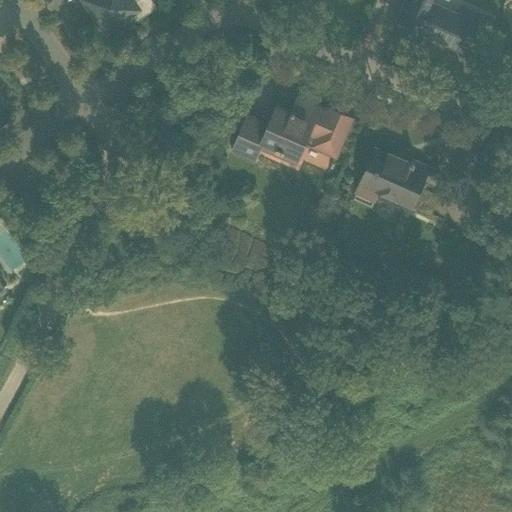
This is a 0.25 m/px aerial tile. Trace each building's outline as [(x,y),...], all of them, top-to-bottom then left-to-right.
[(80,0),(105,36),(133,17),(136,21),(158,7),(152,0),(80,0)] [(406,0),(394,28),(421,40),(424,33),(463,50),(480,13),(462,5),(455,22),(426,9),(430,0),(406,0)] [(0,107),(8,102),(0,89),(0,107)] [(336,155),(352,118),(329,108),(328,110),(298,97),(291,112),(277,106),(269,124),(248,115),(233,150),(254,159),(261,145),(297,160),(305,142),(336,155)] [(434,183),(439,171),(412,159),(410,163),(375,148),(357,190),(375,198),(378,191),(412,206),(424,179),(434,183)] [(487,262),(476,261),(475,277),(486,277),(487,262)]
